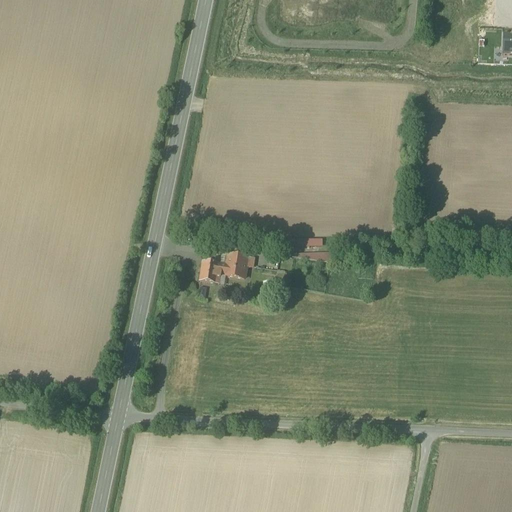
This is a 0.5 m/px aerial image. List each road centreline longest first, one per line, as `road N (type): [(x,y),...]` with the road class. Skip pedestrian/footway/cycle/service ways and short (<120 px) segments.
road 1 (primary): [(117,419),(205,0)]
road 2 (unclassified): [(117,419),(511,433)]
